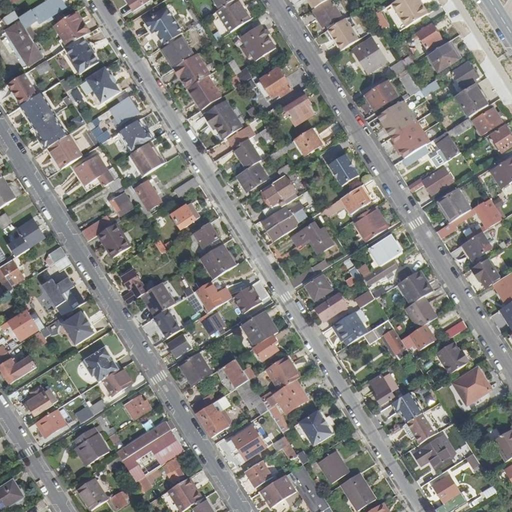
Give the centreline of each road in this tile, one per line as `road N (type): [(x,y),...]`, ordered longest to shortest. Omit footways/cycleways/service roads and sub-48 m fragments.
road 1 (residential): [(96,0),(422,511)]
road 2 (residential): [(244,511),(0,127)]
road 3 (residential): [(511,374),(274,0)]
road 4 (residential): [(0,407),(66,511)]
